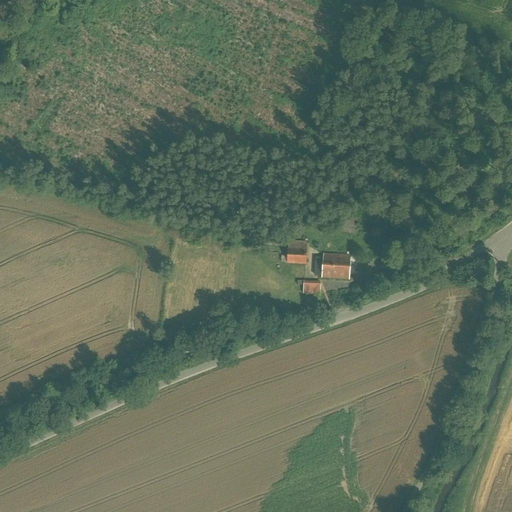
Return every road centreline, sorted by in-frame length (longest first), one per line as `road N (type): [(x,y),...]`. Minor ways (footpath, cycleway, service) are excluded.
road 1 (unclassified): [(0,454),(251,348),(433,283),(508,235)]
road 2 (unclassified): [(508,235),(409,511)]
